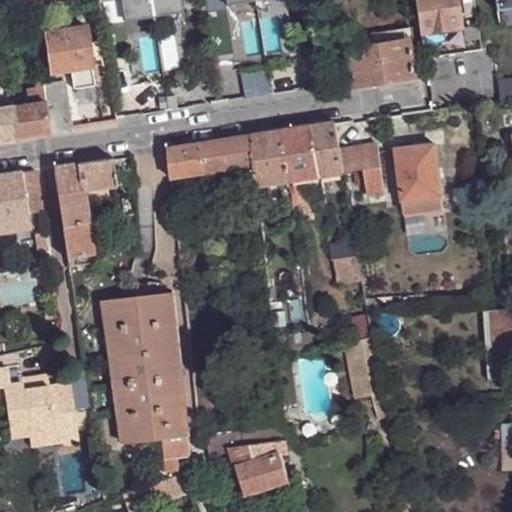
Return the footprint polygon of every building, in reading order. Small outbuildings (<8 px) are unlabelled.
[(98,0),(99,3),(116,0),(120,0),(123,16),(180,7),(178,0),(98,0)] [(458,0),(415,0),(420,32),(462,26),(458,0)] [(511,0),(495,0),(497,12),(511,9),(511,0)] [(28,2),(9,4),(12,20),(31,18),(28,2)] [(94,85),(91,66),(106,63),(102,40),(88,42),(86,26),(44,33),(50,72),(70,69),(73,89),(94,85)] [(351,86),(412,76),(406,40),(412,40),(410,27),(395,29),(397,41),(370,46),(345,51),(351,86)] [(368,34),(370,46),(397,41),(395,29),(368,34)] [(483,59),(482,50),(469,51),(470,60),(483,59)] [(282,53),(245,59),(246,68),(283,62),(282,53)] [(435,56),(424,58),(426,67),(436,66),(435,56)] [(180,69),(142,75),(144,85),(181,78),(180,69)] [(27,105),(0,109),(0,139),(49,132),(42,87),(40,77),(32,79),(33,86),(24,87),(27,105)] [(49,132),(70,128),(63,83),(42,87),(49,132)] [(335,123),(312,126),(321,176),(343,172),(339,149),(335,123)] [(321,176),(312,126),(282,131),(289,180),(321,176)] [(257,185),(289,180),(282,131),(252,135),(257,182),(257,185)] [(236,184),(257,182),(252,135),(202,143),(206,172),(233,169),(236,184)] [(202,143),(169,149),(172,178),(206,172),(202,143)] [(377,143),(339,149),(343,172),(363,169),(366,186),(384,184),(377,143)] [(396,148),(404,215),(443,210),(435,144),(396,148)] [(112,157),(54,166),(57,186),(59,194),(83,190),(116,185),(112,157)] [(0,230),(31,225),(29,213),(40,211),(37,189),(33,169),(0,174),(0,230)] [(59,194),(68,258),(92,254),(93,254),(83,190),(59,194)] [(176,212),(179,241),(191,240),(188,211),(176,212)] [(357,254),(355,242),(332,245),(333,258),(357,254)] [(361,281),(357,254),(333,258),(339,285),(361,281)] [(163,439),(187,436),(172,292),(147,294),(103,299),(124,443),(163,439)] [(511,308),(484,310),(488,380),(511,378),(511,308)] [(370,331),(368,317),(358,318),(360,333),(370,331)] [(275,350),(313,345),(311,332),(273,337),(275,350)] [(377,367),(371,335),(343,340),(355,399),(371,395),(386,392),(377,367)] [(20,350),(0,354),(0,387),(5,387),(4,383),(23,380),(22,374),(20,350)] [(49,371),(22,374),(23,380),(24,387),(51,383),(49,371)] [(24,387),(23,380),(4,383),(5,387),(11,439),(31,436),(58,432),(51,383),(24,387)] [(72,380),(51,383),(58,432),(60,443),(82,439),(72,380)] [(376,418),(394,414),(393,413),(386,392),(371,395),(376,418)] [(249,428),(274,425),(272,411),(247,414),(249,428)] [(511,422),(502,424),(504,443),(511,442),(511,422)] [(243,429),(245,448),(285,441),(283,424),(274,425),(249,428),(243,429)] [(60,443),(58,432),(31,436),(32,447),(60,443)] [(165,458),(190,455),(187,436),(163,439),(165,458)] [(235,449),(235,448),(231,448),(236,467),(280,451),(281,454),(287,452),(286,441),(285,441),(245,448),(235,449)] [(280,451),(236,467),(246,496),(290,481),(281,454),(280,451)] [(57,455),(63,495),(86,491),(81,452),(57,455)] [(167,473),(184,471),(188,467),(191,466),(190,455),(165,458),(167,473)] [(181,474),(150,485),(154,497),(155,501),(157,505),(190,493),(181,474)] [(150,485),(122,494),(126,506),(141,501),(154,497),(150,485)] [(411,511),(421,511),(417,489),(406,492),(411,511)] [(154,497),(141,501),(142,506),(155,501),(154,497)] [(126,506),(127,511),(144,511),(142,506),(141,501),(126,506)]
